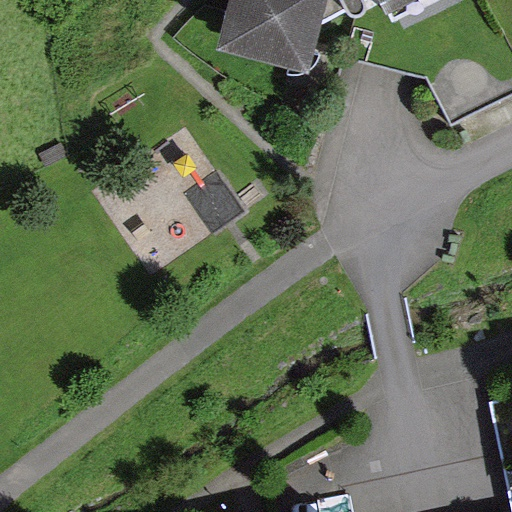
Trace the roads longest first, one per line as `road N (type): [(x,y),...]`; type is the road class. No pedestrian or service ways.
road 1 (residential): [(371,210),(0,490)]
road 2 (residential): [(371,210),(403,403)]
road 3 (residential): [(511,145),(371,210)]
